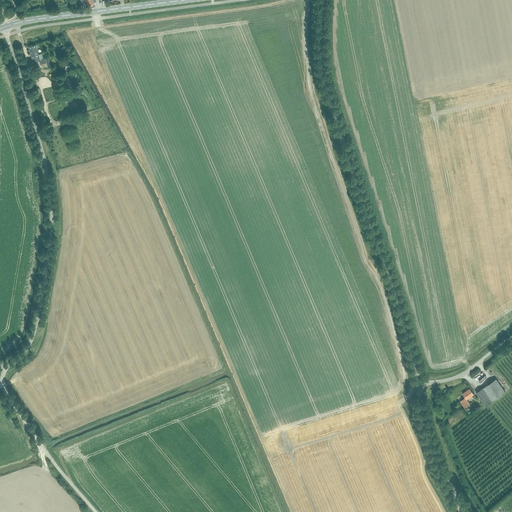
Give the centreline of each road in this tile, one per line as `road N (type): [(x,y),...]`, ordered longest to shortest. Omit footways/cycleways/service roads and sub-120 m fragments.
road 1 (unclassified): [(420,384),(329,93),(322,0)]
road 2 (unclassified): [(12,363),(34,336),(52,229),(44,160),(6,26)]
road 3 (secondary): [(6,26),(186,0)]
road 4 (unclassified): [(97,511),(2,385)]
road 5 (unclassified): [(466,511),(435,454),(420,384)]
